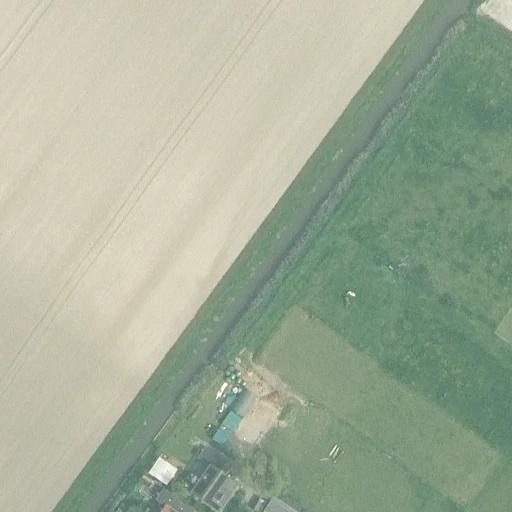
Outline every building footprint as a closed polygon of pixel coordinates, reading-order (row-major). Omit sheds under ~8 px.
[(244,391),(232,411),(245,419),(257,399),(244,391)] [(232,434),(242,421),(231,413),(221,426),(232,434)] [(229,437),(219,430),(211,440),(222,448),(229,437)] [(209,468),(191,494),(216,511),(220,511),(237,487),(219,475),(226,464),(204,449),(197,460),(209,468)] [(167,464),(155,480),(164,487),(176,471),(167,464)] [(164,508),(161,511),(194,511),(163,489),(155,501),(164,508)] [(265,511),(279,511),(282,508),(272,501),(265,511)]
